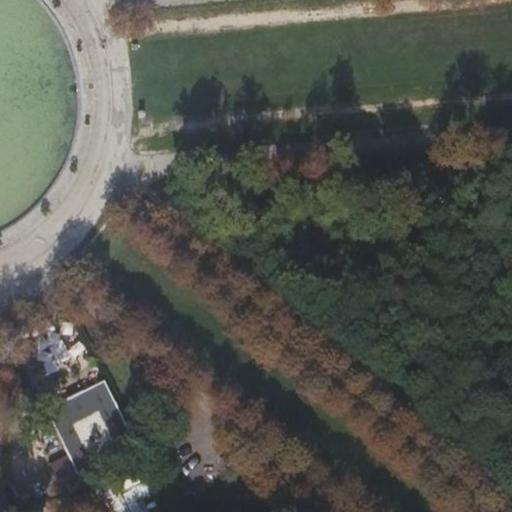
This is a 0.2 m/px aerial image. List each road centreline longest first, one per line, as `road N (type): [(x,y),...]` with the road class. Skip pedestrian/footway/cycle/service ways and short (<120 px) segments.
road 1 (unclassified): [(510,511),(112,172)]
road 2 (track): [(112,172),(511,134)]
road 3 (unclassified): [(54,251),(349,511)]
road 4 (unclassified): [(112,172),(115,66),(86,0)]
